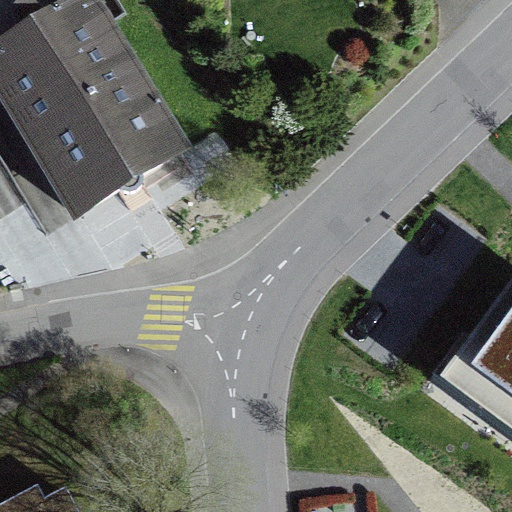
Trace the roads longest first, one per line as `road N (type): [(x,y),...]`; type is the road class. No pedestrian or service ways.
road 1 (residential): [(511,42),(223,332)]
road 2 (residential): [(223,332),(0,341)]
road 3 (residential): [(223,332),(237,511)]
